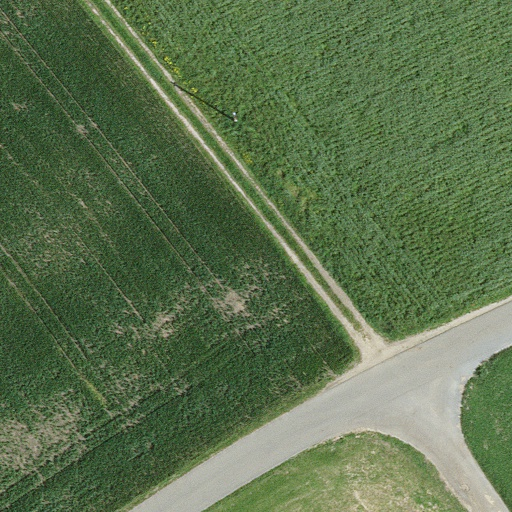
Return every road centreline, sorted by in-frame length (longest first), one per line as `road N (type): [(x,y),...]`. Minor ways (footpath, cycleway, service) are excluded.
road 1 (track): [(403,378),(93,0)]
road 2 (residential): [(511,328),(154,511)]
road 3 (track): [(403,378),(495,511)]
